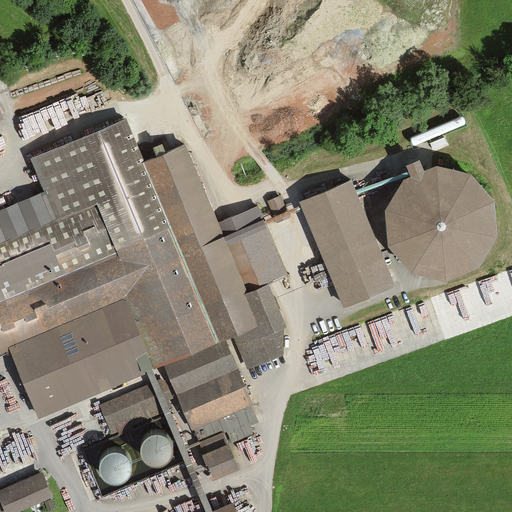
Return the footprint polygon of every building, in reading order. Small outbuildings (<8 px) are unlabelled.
[(465,110),(412,132),(416,141),(469,119),(465,110)] [(0,353),(14,347),(43,415),(167,362),(215,476),(238,466),(226,438),(264,423),(230,343),(237,340),(249,369),(284,354),(284,321),(270,283),(290,275),(261,206),(221,223),(188,144),(147,161),(129,118),(34,158),(49,193),(0,213),(0,353)] [(393,192),(385,211),(385,231),(390,247),(401,264),(416,274),(436,280),(451,279),(470,272),(482,263),(494,247),(498,234),(498,214),(495,202),(485,185),(475,176),(457,167),(442,165),(422,169),(407,177),(393,192)] [(352,181),(301,203),(346,308),(397,286),(352,181)] [(274,207),(287,201),(282,190),(269,196),(274,207)] [(145,390),(105,406),(116,432),(155,416),(145,390)] [(155,432),(153,434),(148,437),(145,443),(144,449),(146,454),(149,459),(153,462),(158,464),(165,464),(170,461),(172,459),(176,454),(177,450),(177,444),(174,438),(170,434),(167,433),(161,431),(155,432)] [(113,451),(110,452),(106,455),(103,461),(102,467),(103,472),(106,477),(110,480),(116,482),(122,482),(127,479),(130,477),(133,473),(134,468),(134,462),(132,456),(128,452),(124,451),(119,450),(113,451)] [(43,474),(0,493),(0,496),(7,511),(23,511),(54,498),(43,474)]
